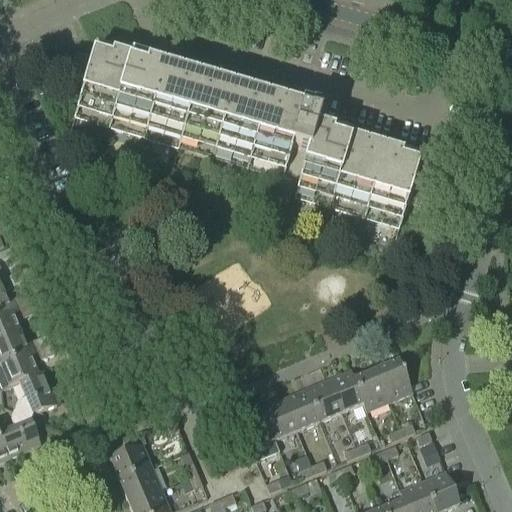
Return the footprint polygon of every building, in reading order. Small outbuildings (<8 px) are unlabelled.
[(75,56),(68,79),(84,84),(74,117),(92,122),(109,66),(91,61),(87,74),(82,72),(85,59),(75,56)] [(109,66),(92,122),(127,133),(143,76),(109,66)] [(143,76),(127,133),(161,143),(178,87),(143,76)] [(178,87),(161,143),(196,153),(212,97),(178,87)] [(212,97),(196,153),(230,163),(247,107),(212,97)] [(247,107),(230,163),(265,173),(281,117),(247,107)] [(281,117),(265,173),(299,183),(294,198),(312,203),(330,146),(313,141),(319,120),(316,115),(311,113),(310,115),(300,112),(298,122),(281,117)] [(330,146),(312,203),(347,214),(364,156),(330,146)] [(364,156),(347,214),(400,229),(407,207),(409,198),(417,172),(364,156)] [(409,198),(407,207),(423,212),(433,177),(422,174),(414,199),(409,198)] [(1,295),(0,295),(0,319),(32,306),(28,297),(6,306),(1,295)] [(32,306),(0,319),(0,344),(18,336),(14,325),(36,316),(32,306)] [(18,336),(0,344),(0,369),(49,348),(45,339),(23,348),(18,336)] [(49,348),(0,369),(0,387),(2,394),(18,387),(18,386),(36,379),(36,378),(31,367),(53,358),(49,348)] [(398,365),(375,374),(388,407),(411,397),(398,365)] [(353,383),(352,384),(362,408),(361,409),(365,417),(388,407),(375,374),(353,383)] [(350,375),(327,385),(340,417),(361,409),(362,408),(352,384),(353,383),(350,375)] [(16,408),(13,415),(30,422),(32,419),(55,409),(41,376),(36,378),(36,379),(18,386),(18,387),(25,404),(16,408)] [(327,385),(305,394),(318,427),(340,417),(327,385)] [(305,394),(283,404),(296,436),(318,427),(305,394)] [(283,404),(260,413),(274,445),(296,436),(283,404)] [(260,413),(237,423),(251,455),(274,445),(260,413)] [(0,437),(0,446),(7,463),(39,449),(29,425),(30,422),(13,415),(10,422),(14,431),(0,437)] [(173,423),(165,426),(170,438),(178,435),(173,423)] [(411,429),(399,433),(403,441),(414,437),(411,429)] [(399,433),(388,438),(391,446),(403,441),(399,433)] [(427,437),(416,441),(419,450),(431,445),(427,437)] [(367,447),(355,452),(358,460),(370,455),(367,447)] [(432,448),(420,453),(427,469),(439,464),(432,448)] [(141,450),(109,463),(118,486),(151,473),(141,450)] [(394,450),(382,455),(386,464),(397,459),(394,450)] [(355,452),(343,457),(346,465),(358,460),(355,452)] [(382,455),(370,461),(374,469),(386,464),(382,455)] [(188,457),(179,461),(189,483),(197,480),(188,457)] [(313,458),(291,467),(295,476),(317,467),(313,458)] [(322,466),(311,471),(314,478),(325,473),(322,466)] [(349,469),(338,474),(341,482),(353,477),(349,469)] [(311,471),(299,475),(302,483),(314,478),(311,471)] [(151,473),(118,486),(127,508),(160,495),(151,473)] [(338,474),(326,479),(329,487),(341,482),(338,474)] [(444,477),(421,487),(431,511),(452,511),(458,510),(453,498),(444,477)] [(197,480),(189,483),(194,495),(202,491),(197,480)] [(277,485),(265,490),(268,497),(280,492),(277,485)] [(431,511),(421,487),(398,497),(401,505),(402,505),(405,511),(431,511)] [(305,488),(293,493),(297,501),(308,496),(305,488)] [(222,492),(200,499),(203,508),(225,501),(222,492)] [(293,493),(282,498),(285,506),(297,501),(293,493)] [(455,497),(453,498),(458,510),(468,506),(463,494),(455,497)] [(167,511),(160,495),(127,508),(128,511),(167,511)] [(231,499),(220,503),(223,511),(235,507),(231,499)] [(220,503),(208,508),(209,511),(223,511),(220,503)]
